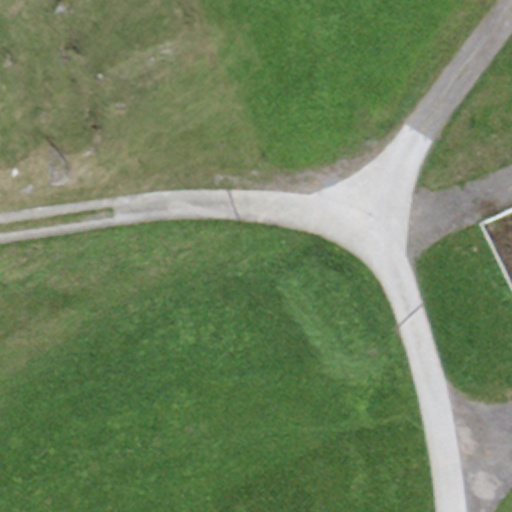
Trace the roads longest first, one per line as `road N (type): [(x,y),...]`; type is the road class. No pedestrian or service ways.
road 1 (track): [(0,234),(187,209),(374,217)]
road 2 (track): [(374,217),(423,332),(450,511)]
road 3 (track): [(374,217),(511,23)]
